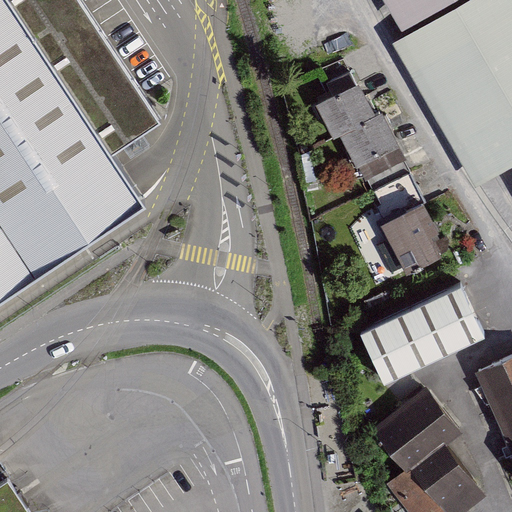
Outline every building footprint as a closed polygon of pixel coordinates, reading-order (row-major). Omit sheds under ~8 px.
[(0,0),(0,296),(37,272),(148,199),(114,147),(161,116),(83,0),(0,0)] [(511,0),(470,0),(403,39),(480,172),(511,153),(511,0)] [(333,134),(338,131),(375,111),(357,79),(315,102),(333,134)] [(356,165),(399,141),(381,107),(375,111),(338,131),(356,165)] [(381,223),(406,272),(442,254),(431,234),(439,230),(424,201),(381,223)] [(383,379),(484,331),(460,280),(359,327),(383,379)] [(511,454),(511,351),(474,367),(511,454)] [(462,431),(427,384),(372,426),(405,469),(387,482),(408,511),(464,511),(487,495),(447,442),(462,431)] [(27,511),(6,480),(0,483),(0,511),(27,511)]
